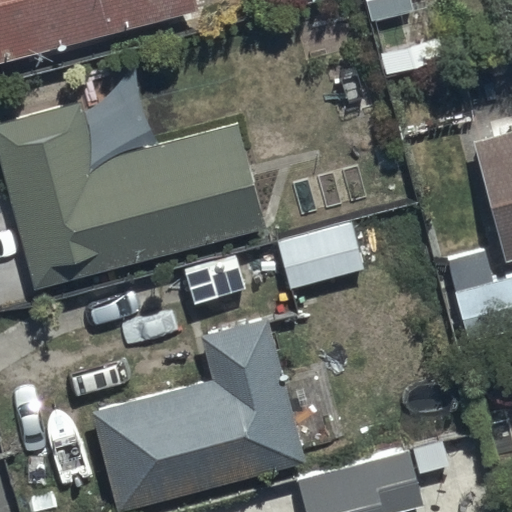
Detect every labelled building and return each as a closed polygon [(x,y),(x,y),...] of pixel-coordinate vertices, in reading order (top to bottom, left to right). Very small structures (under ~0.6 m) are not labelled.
[(0,0),(0,38),(148,0),(0,0)] [(79,88),(0,111),(0,160),(33,273),(262,207),(233,105),(95,145),(79,88)] [(511,108),(465,121),(497,243),(511,239),(511,108)] [(348,207),(273,229),(287,278),(362,256),(348,207)] [(511,316),(511,256),(449,273),(464,329),(511,316)] [(296,445),(260,298),(195,314),(207,364),(89,394),(113,491),(296,445)] [(309,511),(382,511),(380,505),(424,493),(408,434),(297,466),(309,511)]
